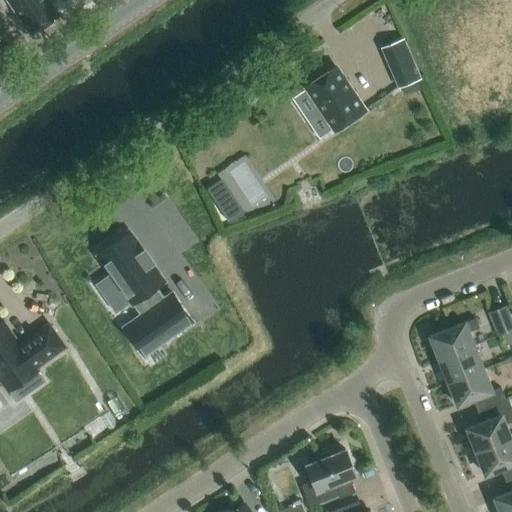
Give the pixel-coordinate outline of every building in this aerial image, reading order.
[(7,0),(30,33),(57,14),(49,2),(52,0),(7,0)] [(388,67),(397,87),(420,77),(411,57),(388,67)] [(335,66),(305,86),(334,130),(364,110),(335,66)] [(130,232),(97,255),(131,303),(134,302),(142,313),(123,326),(143,355),(192,321),(172,292),(162,299),(153,288),(164,281),(151,262),(152,261),(144,250),(143,251),(130,232)] [(496,335),(511,328),(511,322),(505,305),(487,312),(496,335)] [(439,359),(473,345),(468,331),(479,327),(475,317),(429,335),(439,359)] [(35,368),(65,347),(49,324),(19,345),(3,321),(0,322),(0,380),(7,391),(37,370),(35,368)] [(448,382),(482,368),(473,345),(439,359),(448,382)] [(477,396),(482,408),(505,399),(500,387),(491,390),(482,368),(448,382),(457,404),(477,396)] [(505,399),(482,408),(486,420),(466,428),(476,451),(510,437),(505,424),(511,420),(511,410),(507,398),(505,399)] [(511,442),(510,437),(476,451),(485,474),(505,466),(509,478),(511,476),(511,442)] [(337,495),(333,484),(355,475),(344,449),(333,453),(331,449),(315,455),(317,460),(306,464),(312,480),(301,485),(309,506),(337,495)] [(511,511),(511,476),(509,478),(511,484),(511,490),(494,497),(499,511),(511,511)] [(307,511),(304,501),(282,509),(282,511),(307,511)]
